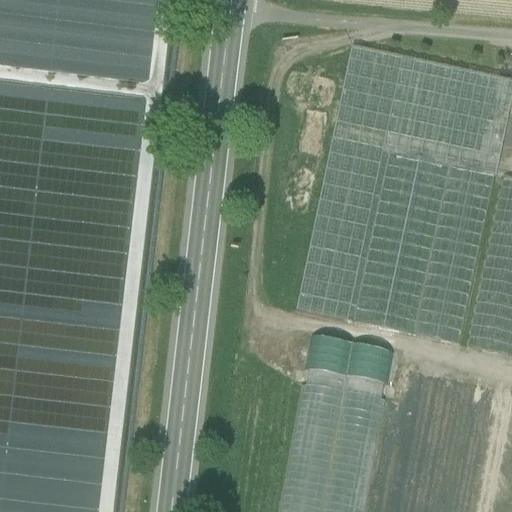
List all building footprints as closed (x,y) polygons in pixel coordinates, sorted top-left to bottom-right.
[(293,314),(351,327),(388,153),(451,166),(496,176),(511,101),(511,81),(350,47),(293,314)] [(413,340),(451,166),(388,153),(351,327),(413,340)] [(458,350),(496,176),(451,166),(413,340),(458,350)] [(511,351),(511,179),(501,178),(464,351),(510,361),(511,351)] [(301,367),(275,511),(363,511),(387,382),(301,367)]
